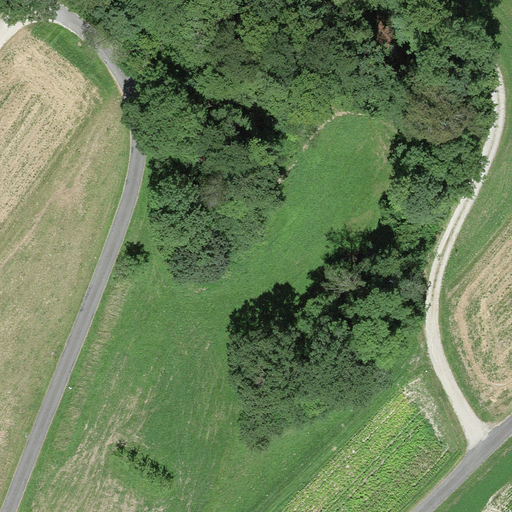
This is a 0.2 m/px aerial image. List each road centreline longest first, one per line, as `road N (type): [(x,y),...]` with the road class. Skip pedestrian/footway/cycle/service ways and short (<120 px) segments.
road 1 (unclassified): [(35,0),(87,32),(121,72),(138,112),(140,157),(9,511)]
road 2 (track): [(455,0),(494,66),(499,111),(441,263),(432,327),(484,450)]
road 3 (unclassified): [(421,511),(511,423)]
